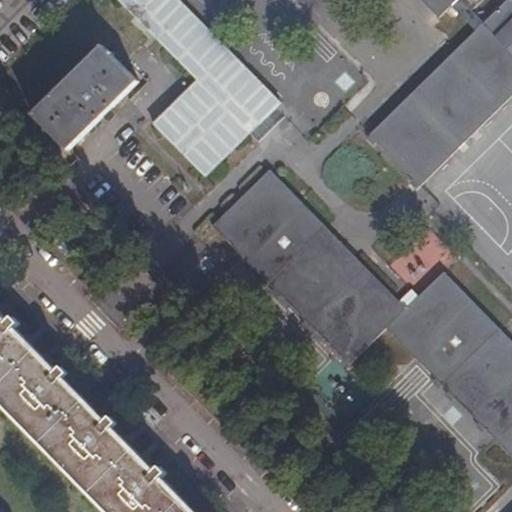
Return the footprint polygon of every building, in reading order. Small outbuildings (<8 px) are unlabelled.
[(117,0),(198,81),(154,124),(206,179),(283,103),(180,0),(117,0)] [(511,0),(485,26),(473,13),(486,0),(421,0),(441,19),(452,9),(477,34),(372,138),(422,189),(511,100),(511,0)] [(104,45),(33,115),(70,152),(140,82),(104,45)] [(408,312),(272,173),(215,229),(351,369),(389,332),(511,457),(511,342),(446,275),(408,312)] [(0,403),(107,511),(194,511),(164,481),(169,476),(163,470),(157,475),(114,431),(120,426),(113,419),(107,424),(66,381),(71,377),(64,369),(58,374),(16,331),(21,326),(14,319),(10,324),(0,313),(0,403)]
